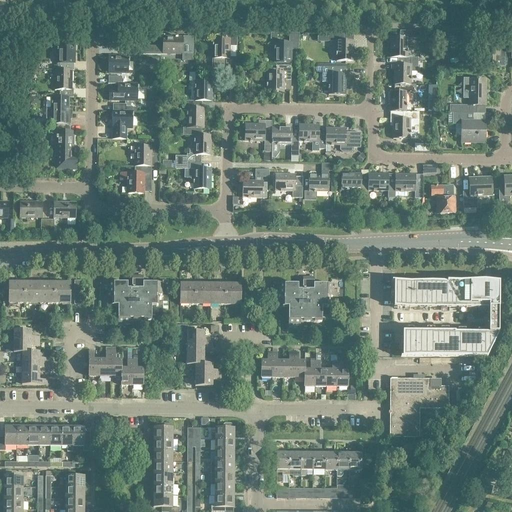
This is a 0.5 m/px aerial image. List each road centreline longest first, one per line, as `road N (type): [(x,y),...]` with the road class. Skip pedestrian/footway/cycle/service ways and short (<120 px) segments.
road 1 (residential): [(225,210),(227,122),(235,111),(368,110)]
road 2 (residential): [(67,409),(251,410)]
road 3 (residential): [(89,188),(94,13)]
road 4 (residential): [(504,160),(389,159),(373,150),(368,110)]
road 5 (tertiary): [(0,255),(152,252)]
road 6 (residential): [(225,210),(104,210),(90,201),(89,188)]
road 7 (tertiary): [(375,243),(508,238)]
road 8 (residential): [(497,24),(370,27)]
